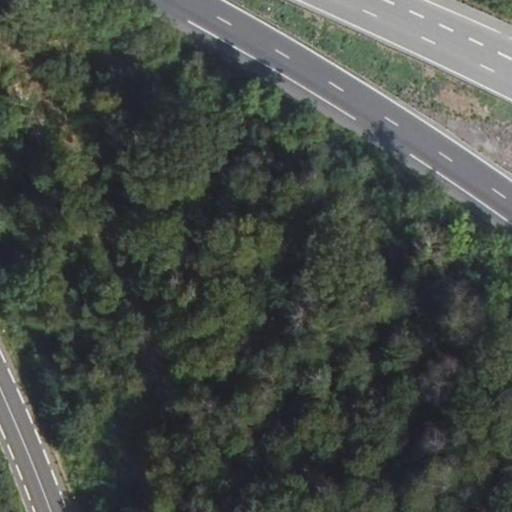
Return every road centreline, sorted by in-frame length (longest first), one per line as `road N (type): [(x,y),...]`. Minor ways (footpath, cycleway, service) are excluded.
road 1 (motorway): [(186,0),(398,125),(511,206)]
road 2 (motorway): [(511,70),(359,0)]
road 3 (secondary): [(55,511),(0,374)]
